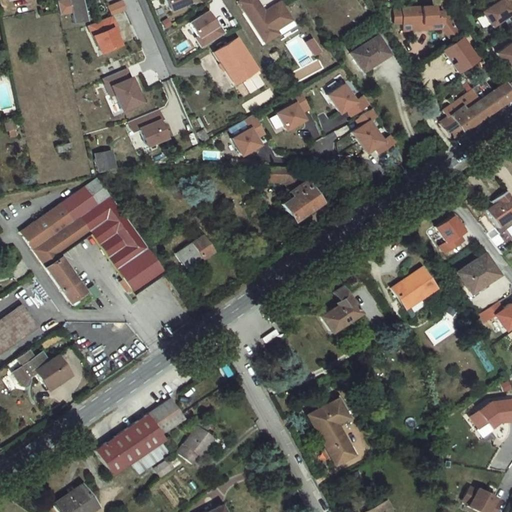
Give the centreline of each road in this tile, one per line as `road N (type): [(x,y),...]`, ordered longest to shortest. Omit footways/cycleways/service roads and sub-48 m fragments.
road 1 (secondary): [(511,122),(220,331)]
road 2 (secondary): [(220,331),(0,483)]
road 3 (residential): [(319,511),(220,331)]
road 4 (unknown): [(444,171),(511,280)]
